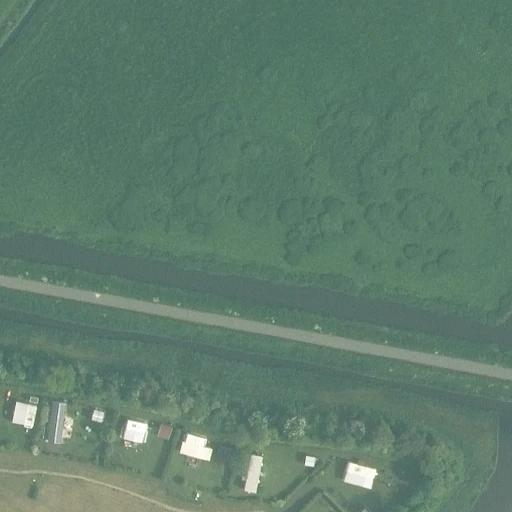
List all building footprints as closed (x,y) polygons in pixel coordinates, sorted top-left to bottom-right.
[(67,401),(53,399),(47,440),(61,442),(67,401)] [(94,410),(92,420),(101,422),(103,413),(94,410)] [(125,436),(146,440),(150,421),(129,417),(125,436)] [(161,424),(158,435),(168,438),(172,428),(161,424)] [(204,454),(207,435),(188,432),(185,451),(204,454)] [(219,446),(217,457),(228,460),(231,448),(219,446)] [(264,455),(252,453),(244,488),(257,490),(264,455)] [(306,456),(304,465),(313,466),(314,457),(306,456)] [(373,487),(378,467),(350,460),(345,480),(373,487)] [(124,498),(118,511),(138,511),(141,505),(124,498)]
